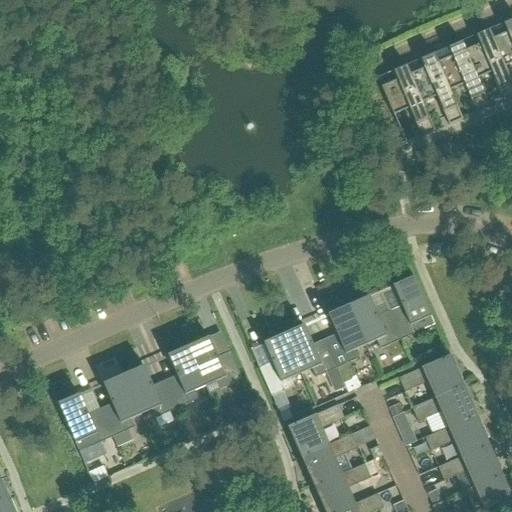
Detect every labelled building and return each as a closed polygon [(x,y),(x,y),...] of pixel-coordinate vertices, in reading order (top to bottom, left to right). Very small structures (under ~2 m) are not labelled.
[(504,69),(504,68),(511,64),(511,21),(502,26),(506,34),(492,41),(504,69)] [(492,41),(489,32),(475,38),(479,46),(465,52),(464,53),(476,80),(477,80),(491,74),(503,103),(511,99),(511,85),(504,68),(504,69),(492,41)] [(464,53),(465,52),(461,44),(447,50),(451,58),(437,64),(437,65),(449,92),(463,86),(476,115),(489,109),(477,80),(476,80),(464,53)] [(437,65),(437,64),(434,56),(420,62),(424,70),(410,76),(409,77),(421,104),(422,104),(436,98),(448,127),(462,121),(449,92),(437,65)] [(398,58),(367,71),(371,80),(402,67),(398,58)] [(409,77),(410,76),(406,68),(392,73),(396,82),(381,89),(393,117),(408,110),(421,139),(434,133),(422,104),(421,104),(409,77)] [(389,313),(401,341),(434,326),(413,278),(392,288),(400,307),(389,313)] [(401,341),(389,313),(377,318),(368,298),(348,307),(365,347),(376,342),(379,350),(401,341)] [(354,351),(365,347),(348,307),(327,316),(336,336),(324,341),(339,376),(350,372),(347,365),(358,360),(354,351)] [(339,376),(324,341),(312,346),(303,327),(283,336),(300,375),(311,371),(315,379),(328,373),(331,380),(339,376)] [(290,380),(300,375),(283,336),(262,345),(271,364),(258,370),(271,398),(293,388),(290,380)] [(187,348),(205,388),(215,383),(219,391),(242,381),(229,353),(217,359),(208,339),(187,348)] [(194,392),(205,388),(187,348),(167,357),(176,377),(164,382),(176,410),(198,401),(194,392)] [(434,400),(462,388),(459,381),(462,380),(457,369),(454,370),(449,359),(450,359),(449,357),(398,380),(404,394),(427,384),(433,400),(434,400)] [(176,410),(164,382),(152,387),(143,367),(123,376),(140,416),(151,411),(154,420),(176,410)] [(130,421),(140,416),(123,376),(102,385),(111,405),(99,410),(111,439),(133,429),(130,421)] [(447,430),(475,417),(473,411),(475,410),(470,399),(467,400),(462,389),(463,389),(462,388),(434,400),(433,400),(411,410),(417,424),(440,414),(446,429),(447,430)] [(111,439),(99,410),(87,416),(79,396),(57,405),(83,465),(106,456),(100,444),(111,439)] [(328,447),(328,446),(321,430),(344,420),(338,406),(286,429),(287,430),(292,441),(290,443),(295,454),(297,453),(300,459),(328,447)] [(389,410),(392,418),(401,414),(398,406),(389,410)] [(393,419),(399,433),(409,428),(403,414),(393,419)] [(453,443),(460,459),(460,460),(488,447),(486,441),(488,440),(483,428),(480,429),(475,418),(476,418),(475,417),(447,430),(446,429),(424,439),(430,453),(453,443)] [(328,447),(300,459),(300,460),(301,460),(305,471),(303,472),(308,484),(310,483),(313,489),(341,476),(351,471),(344,456),(357,450),(351,436),(328,446),(328,447)] [(473,489),(502,477),(499,470),(501,469),(496,458),(493,459),(488,448),(489,448),(488,447),(460,460),(460,459),(437,469),(443,483),(466,473),(473,489)] [(382,457),(378,448),(370,452),(374,461),(382,457)] [(340,511),(354,506),(354,505),(347,490),(370,480),(369,477),(376,474),(371,463),(364,466),(351,471),(341,476),(313,489),(313,490),(314,490),(319,501),(316,502),(320,511),(340,511)] [(473,489),(464,492),(473,511),(479,511),(497,505),(499,511),(511,505),(511,500),(502,477),(473,489)] [(376,511),(383,509),(377,495),(354,505),(354,506),(340,511),(376,511)] [(0,511),(14,511),(15,511),(10,501),(8,501),(0,504),(0,511)] [(406,511),(403,502),(392,507),(394,511),(406,511)] [(433,511),(444,511),(441,503),(431,507),(433,511)]
